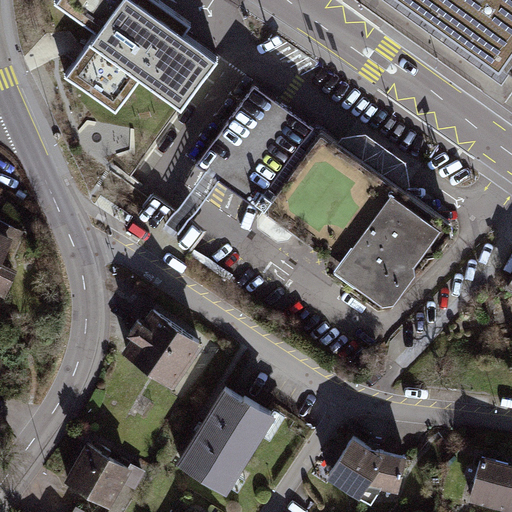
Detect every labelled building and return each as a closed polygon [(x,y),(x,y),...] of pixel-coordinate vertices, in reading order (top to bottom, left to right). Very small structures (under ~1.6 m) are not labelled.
[(220,46),(155,0),(55,0),(78,16),(94,28),(83,44),(63,71),(119,111),(145,76),(180,101),(220,46)] [(511,45),(511,0),(404,0),(499,64),(511,45)] [(437,239),(450,221),(284,103),(255,83),(196,165),(210,175),(224,185),(391,303),(437,239)] [(206,229),(153,194),(124,237),(177,272),(206,229)] [(0,293),(8,296),(20,269),(4,262),(12,243),(18,246),(23,233),(19,231),(13,229),(14,225),(1,219),(0,221),(0,293)] [(210,339),(155,303),(145,318),(140,314),(130,329),(134,335),(123,351),(178,387),(210,339)] [(278,413),(227,382),(178,462),(230,493),(278,413)] [(350,429),(321,467),(354,488),(361,477),(393,485),(401,448),(373,444),(350,429)] [(134,468),(88,442),(67,479),(113,505),(134,468)] [(511,457),(477,447),(464,494),(511,510),(511,457)]
